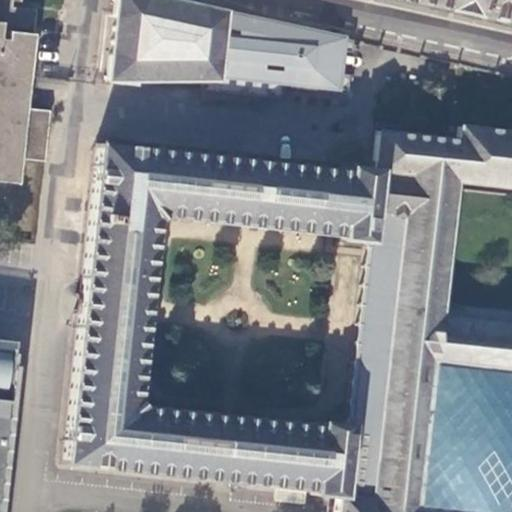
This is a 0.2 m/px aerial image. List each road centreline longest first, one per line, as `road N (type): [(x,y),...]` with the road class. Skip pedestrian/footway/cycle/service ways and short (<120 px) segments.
road 1 (unknown): [(73,98),(345,126)]
road 2 (primary): [(291,0),(511,51)]
